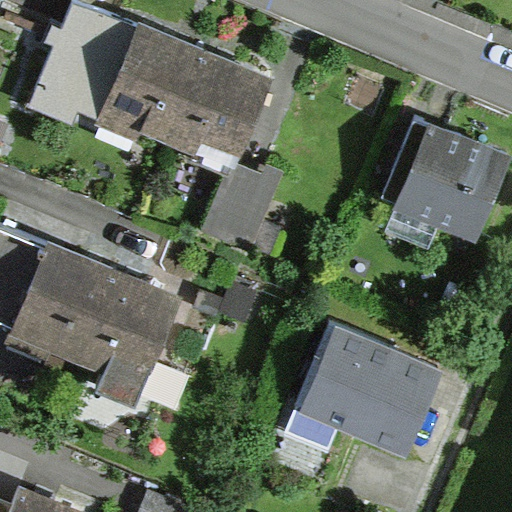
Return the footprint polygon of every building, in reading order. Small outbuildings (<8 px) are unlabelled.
[(137,30),(74,3),(32,100),(133,143),(141,123),(153,127),(188,43),(141,22),(137,30)] [(277,80),(188,43),(153,127),(241,164),(277,80)] [(511,154),(511,147),(436,117),(403,199),(481,231),(511,154)] [(0,150),(10,125),(0,121),(0,150)] [(278,186),(239,170),(216,227),(255,243),(278,186)] [(46,250),(0,232),(0,330),(9,334),(11,329),(40,340),(38,345),(75,359),(112,263),(50,240),(46,250)] [(192,293),(112,263),(75,359),(114,374),(111,382),(152,398),(192,293)] [(444,369),(338,324),(301,409),(407,454),(444,369)] [(0,511),(26,511),(34,493),(0,478),(0,511)] [(78,511),(34,493),(26,511),(78,511)] [(198,511),(151,493),(143,511),(198,511)]
